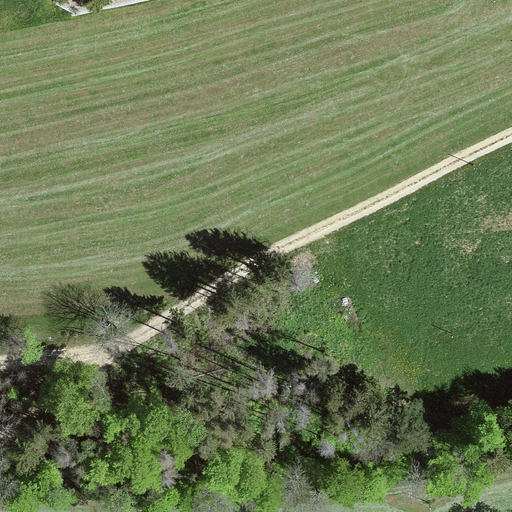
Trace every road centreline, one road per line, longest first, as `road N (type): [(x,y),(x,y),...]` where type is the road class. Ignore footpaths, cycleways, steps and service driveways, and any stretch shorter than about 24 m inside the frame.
road 1 (track): [(511,135),(309,228),(172,333)]
road 2 (track): [(172,333),(0,455)]
road 3 (track): [(0,368),(172,333)]
